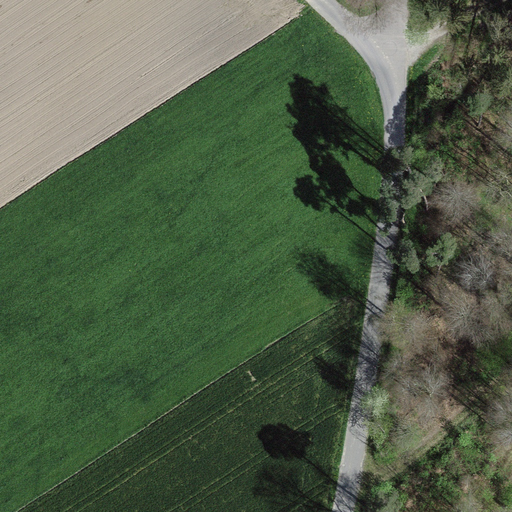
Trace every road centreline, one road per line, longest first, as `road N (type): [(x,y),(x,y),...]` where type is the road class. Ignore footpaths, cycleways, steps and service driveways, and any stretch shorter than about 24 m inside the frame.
road 1 (tertiary): [(380,62),(394,110),(399,192),(341,511)]
road 2 (track): [(402,0),(397,48),(502,0)]
